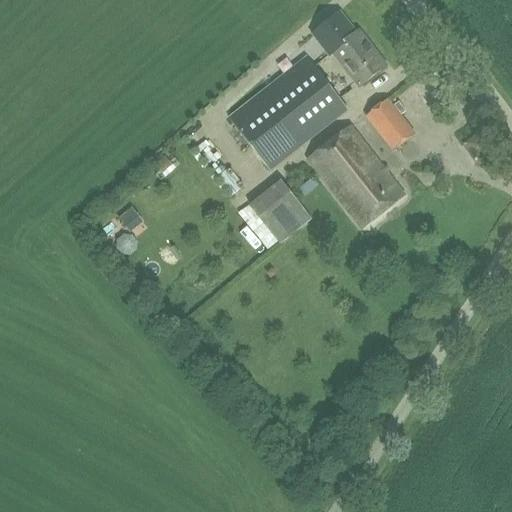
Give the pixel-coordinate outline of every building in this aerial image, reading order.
[(380,58),(375,51),(360,32),(334,52),(361,87),(385,69),(378,60),(380,58)] [(310,57),(325,68),(333,57),(318,45),(310,57)] [(229,118),(261,161),(269,172),(348,113),(309,59),(229,118)] [(415,134),(388,100),(368,116),(395,150),(415,134)] [(459,143),(445,124),(439,128),(427,112),(413,123),(439,158),(459,143)] [(406,197),(377,161),(351,128),(309,162),(364,231),(406,197)] [(313,220),(282,181),(250,207),(281,245),(313,220)]
